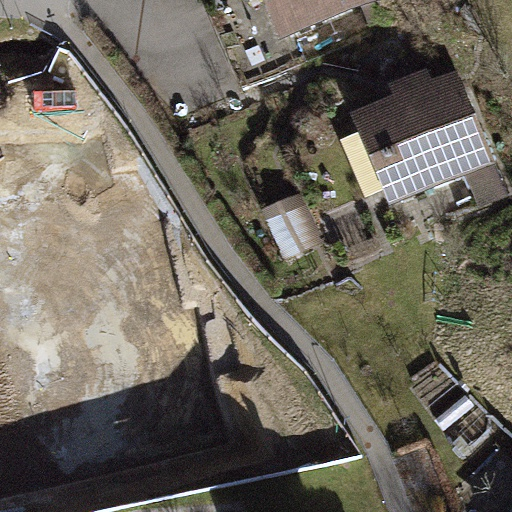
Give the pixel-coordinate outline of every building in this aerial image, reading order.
[(277,41),(260,0),(205,0),(242,91),(289,73),(277,41)] [(260,0),(277,41),(375,0),(260,0)] [(391,100),(350,117),(388,210),(495,166),(457,73),(430,84),(425,71),(386,87),(391,100)] [(303,194),(262,213),(286,265),(327,246),(303,194)] [(60,511),(164,490),(120,285),(5,309),(48,511),(60,511)]
